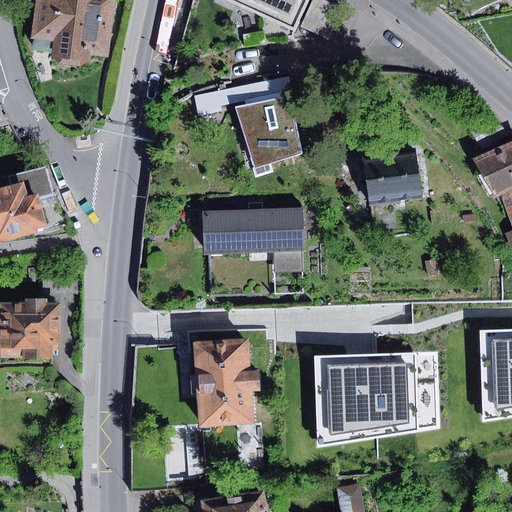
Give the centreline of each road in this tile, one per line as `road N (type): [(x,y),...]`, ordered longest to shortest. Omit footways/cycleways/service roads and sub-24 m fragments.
road 1 (residential): [(112,511),(110,390),(129,177)]
road 2 (residential): [(129,177),(73,171),(59,160),(22,102),(0,0)]
road 3 (residential): [(129,177),(163,0)]
road 4 (residential): [(511,95),(398,0)]
